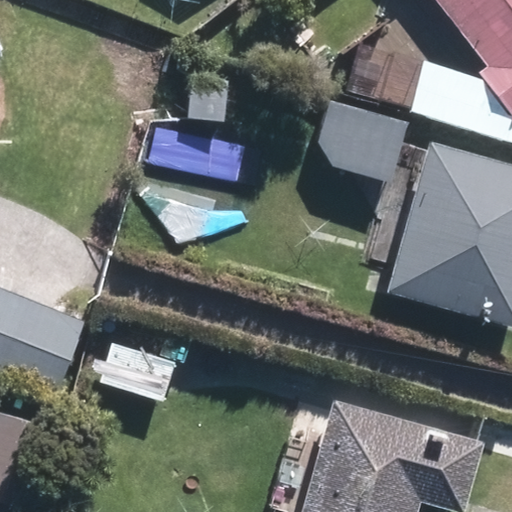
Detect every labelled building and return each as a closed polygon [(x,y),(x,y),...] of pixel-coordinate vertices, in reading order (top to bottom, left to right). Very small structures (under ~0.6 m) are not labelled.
[(511,0),(434,0),(511,100),(511,0)] [(409,116),(336,99),(322,161),(395,178),(409,116)] [(511,178),(425,154),(389,284),(506,316),(511,294),(511,178)] [(0,374),(47,394),(76,324),(0,292),(0,374)] [(120,318),(101,380),(164,399),(177,358),(143,348),(149,327),(120,318)] [(462,443),(330,406),(299,511),(399,511),(404,495),(444,506),(462,443)] [(44,430),(0,416),(0,500),(21,507),(44,430)]
